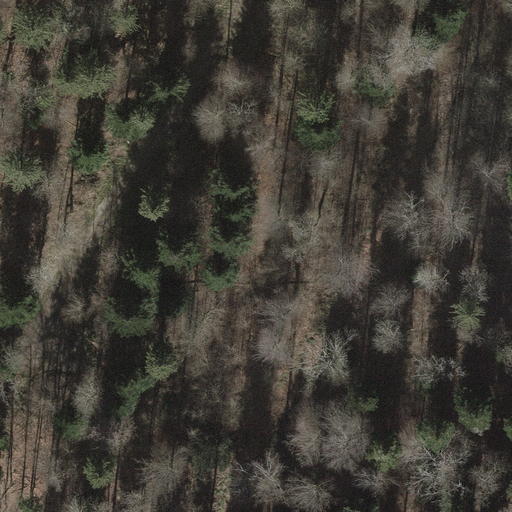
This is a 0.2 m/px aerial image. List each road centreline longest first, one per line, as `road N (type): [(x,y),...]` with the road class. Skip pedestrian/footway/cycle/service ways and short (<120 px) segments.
road 1 (track): [(229,511),(236,485),(407,176),(491,0)]
road 2 (track): [(35,340),(89,239),(244,0)]
